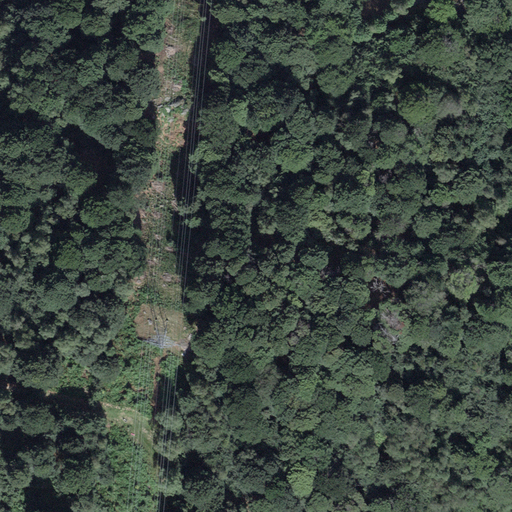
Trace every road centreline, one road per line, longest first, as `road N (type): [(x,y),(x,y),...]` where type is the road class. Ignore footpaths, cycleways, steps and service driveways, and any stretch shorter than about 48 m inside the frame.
road 1 (unclassified): [(416,0),(364,36),(347,31),(321,3),(243,9),(216,0)]
road 2 (unclassified): [(511,101),(467,16),(439,0)]
